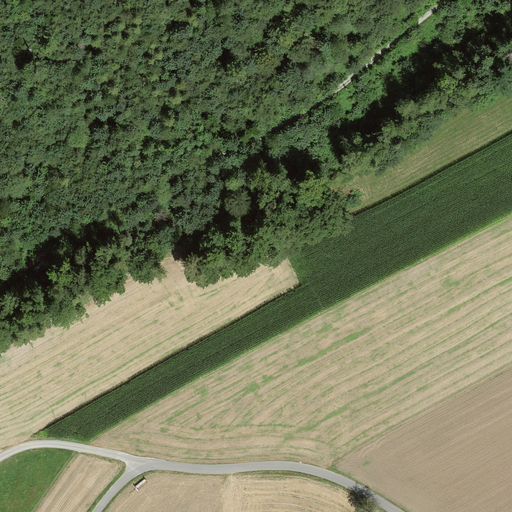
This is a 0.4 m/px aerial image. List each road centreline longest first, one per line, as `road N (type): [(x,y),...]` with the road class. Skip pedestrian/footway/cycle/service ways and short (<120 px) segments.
road 1 (track): [(0,283),(178,168),(301,111),(444,0)]
road 2 (unclassified): [(92,511),(140,465),(166,464),(281,465),(333,476),(397,511)]
road 3 (track): [(140,465),(53,443),(0,457)]
